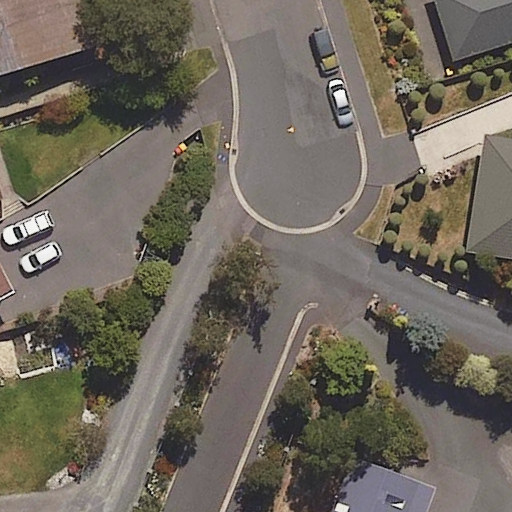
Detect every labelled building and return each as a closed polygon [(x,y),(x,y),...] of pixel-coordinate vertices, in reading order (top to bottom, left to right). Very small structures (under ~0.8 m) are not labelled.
[(0,0),(0,66),(107,29),(97,0),(0,0)] [(511,0),(410,0),(429,63),(511,37),(511,0)] [(511,258),(511,139),(477,135),(460,250),(511,258)] [(0,297),(19,287),(0,251),(0,297)] [(426,511),(437,481),(353,451),(330,511),(426,511)]
